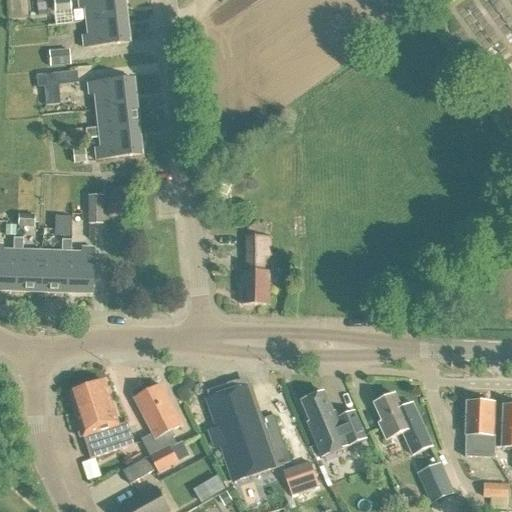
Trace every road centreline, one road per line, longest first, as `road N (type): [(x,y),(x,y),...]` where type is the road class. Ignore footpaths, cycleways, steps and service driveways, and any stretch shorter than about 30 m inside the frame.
road 1 (residential): [(203,342),(164,0)]
road 2 (secondary): [(429,349),(203,342)]
road 3 (residential): [(483,511),(460,474),(432,393),(429,349)]
road 4 (secondary): [(203,342),(104,338),(33,350)]
road 5 (tertiary): [(70,511),(38,436),(33,350)]
